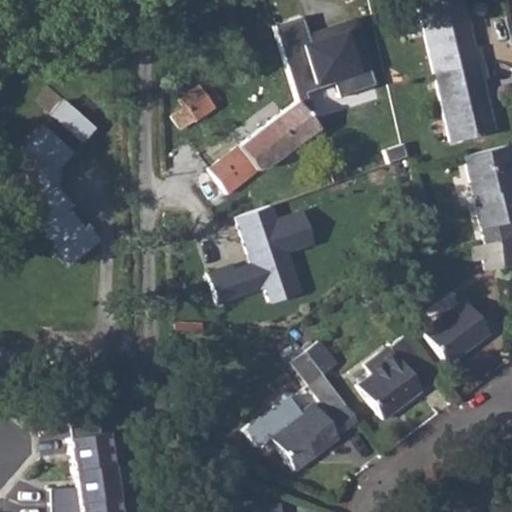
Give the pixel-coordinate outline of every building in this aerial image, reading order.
[(428,0),(417,2),(433,72),(481,62),(477,45),(472,46),(461,0),(428,0)] [(330,84),(335,97),(372,84),(351,15),(303,31),(298,18),(272,27),(293,98),(330,84)] [(481,62),(433,72),(448,140),(491,130),(479,77),(484,75),(481,62)] [(215,108),(199,85),(178,100),(182,107),(169,116),(181,133),(215,108)] [(63,267),(96,241),(83,225),(80,227),(64,209),(68,205),(51,185),(52,167),(66,152),(60,147),(70,135),(77,140),(91,124),(59,96),(44,113),(51,118),(43,127),(36,121),(0,161),(0,182),(36,231),(39,228),(55,250),(51,253),(63,267)] [(224,194),(254,171),(256,174),(316,128),(294,100),(205,169),(224,194)] [(509,143),(462,154),(482,245),(496,241),(511,237),(507,220),(511,218),(511,174),(509,157),(511,156),(509,143)] [(381,151),(385,165),(406,159),(401,144),(381,151)] [(206,275),(216,304),(263,289),(267,302),(300,292),(286,251),(308,244),(299,218),(275,226),(270,211),(237,221),(250,261),(206,275)] [(511,237),(496,241),(499,268),(511,266),(511,237)] [(482,245),(480,245),(481,259),(483,270),(499,268),(496,241),(482,245)] [(480,245),(470,247),(472,261),(481,259),(480,245)] [(460,301),(418,332),(443,365),(485,334),(460,301)] [(382,365),(375,354),(358,367),(366,377),(354,386),(379,419),(418,390),(415,386),(430,375),(400,335),(385,347),(393,357),(382,365)] [(315,343),(301,353),(318,376),(332,365),(315,343)] [(385,347),(375,354),(382,365),(393,357),(385,347)] [(301,353),(288,363),(326,413),(319,418),(310,406),(266,438),(292,472),(336,439),(335,437),(354,423),(318,376),(301,353)] [(51,501),(52,511),(113,508),(110,431),(70,433),(72,482),(50,484),(51,501)]
